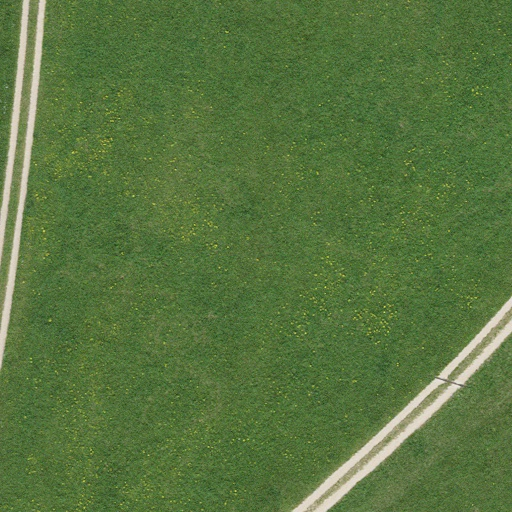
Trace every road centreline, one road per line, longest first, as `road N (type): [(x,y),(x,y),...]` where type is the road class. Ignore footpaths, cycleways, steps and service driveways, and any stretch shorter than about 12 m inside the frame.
road 1 (track): [(39,0),(0,342)]
road 2 (track): [(314,511),(511,326)]
